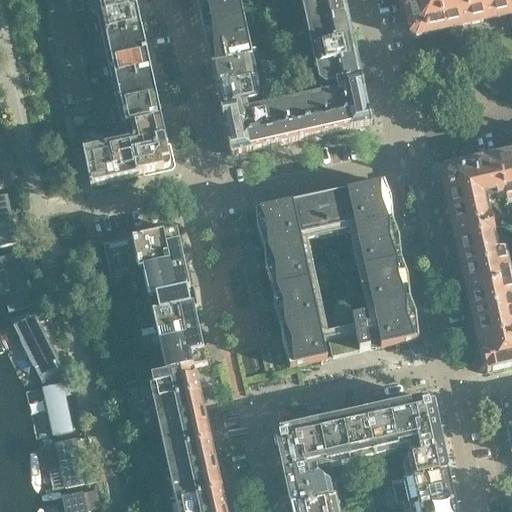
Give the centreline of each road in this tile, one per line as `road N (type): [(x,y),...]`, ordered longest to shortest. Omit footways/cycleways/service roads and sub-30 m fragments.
road 1 (residential): [(256,511),(237,415),(449,370)]
road 2 (residential): [(449,370),(413,155)]
road 3 (residential): [(413,155),(201,201)]
road 4 (residential): [(201,201),(161,0)]
road 5 (residential): [(413,155),(379,0)]
road 6 (residential): [(201,201),(70,227)]
